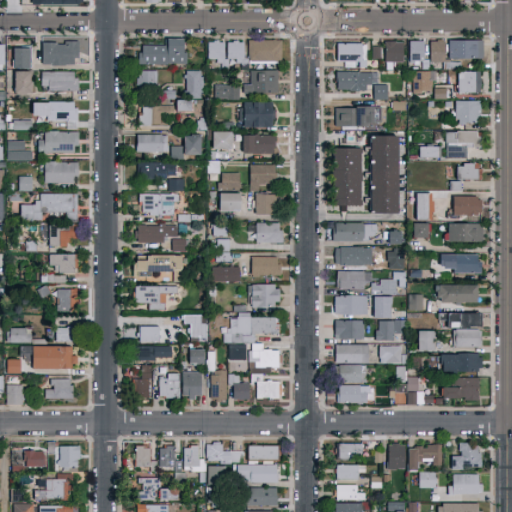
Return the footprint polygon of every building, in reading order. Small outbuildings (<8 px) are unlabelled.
[(136,44),(136,63),(181,62),(181,37),(161,37),(162,43),(136,44)] [(278,38),(245,38),(245,60),(279,59),(278,38)] [(480,38),(445,38),(445,57),(480,56),(480,38)] [(421,59),(421,39),(406,39),(406,58),(421,59)] [(441,60),(442,39),(426,39),(426,60),(441,60)] [(74,40),(39,41),(39,63),(75,63),(74,40)] [(204,58),(217,57),(217,69),(226,68),(226,57),(221,57),(221,40),(204,40),(204,58)] [(223,40),(223,58),(241,58),(241,40),(223,40)] [(364,67),(364,42),(333,41),(332,60),(342,60),(341,66),(364,67)] [(370,58),(379,58),(379,44),(369,44),(370,58)] [(25,66),(26,46),(9,45),(9,66),(25,66)] [(155,69),(134,68),(133,89),(154,90),(155,69)] [(275,91),(275,68),(247,69),(247,83),(239,83),(240,92),(275,91)] [(27,69),(9,69),(10,92),(27,92),(27,69)] [(74,69),(38,70),(39,89),(74,88),(74,69)] [(201,69),(183,69),(182,96),(200,97),(201,69)] [(409,91),(430,91),(431,70),(409,69),(409,91)] [(375,71),(333,70),(333,88),(364,89),(364,82),(375,82),(375,71)] [(479,70),(456,70),(455,91),(478,92),(479,70)] [(211,97),(238,98),(238,84),(212,83),(211,97)] [(385,83),(371,84),(371,98),(385,98),(385,83)] [(443,87),(431,87),(430,97),(443,98),(443,87)] [(187,98),(172,98),(172,109),(187,109),(187,98)] [(73,119),(74,101),(27,99),(26,113),(44,114),(44,118),(73,119)] [(477,99),(453,100),(453,122),(477,122),(477,99)] [(238,126),(270,125),(270,100),(237,101),(238,126)] [(390,108),(403,108),(403,100),(390,100),(390,108)] [(171,105),(137,104),(137,123),(158,123),(158,117),(171,117),(171,105)] [(332,106),(332,125),(363,124),(363,120),(378,120),(377,104),(332,106)] [(29,129),(30,119),(10,118),(10,128),(29,129)] [(74,130),(41,129),(41,138),(34,138),(34,151),(73,151),(74,130)] [(229,130),(208,130),(208,147),(229,147),(229,130)] [(466,157),(466,146),(478,147),(478,130),(444,130),(444,157),(466,157)] [(133,151),(160,151),(160,142),(165,142),(165,133),(133,133),(133,151)] [(272,134),(238,133),(238,151),(272,152),(272,134)] [(196,153),(196,134),(179,134),(179,145),(167,145),(168,158),(181,158),(181,153),(196,153)] [(393,134),(365,134),(364,210),(392,211),(393,134)] [(22,149),(23,140),(5,139),(4,159),(30,160),(30,149),(22,149)] [(439,145),(416,145),(416,157),(439,156),(439,145)] [(327,203),(355,203),(356,146),(327,146),(327,203)] [(73,160),(40,160),(41,182),(74,181),(73,160)] [(173,160),(135,161),(135,179),(165,178),(164,174),(173,174),(173,160)] [(206,172),(215,172),(215,160),(206,160),(206,172)] [(272,163),(245,164),(246,190),(257,190),(257,182),(272,181),(272,163)] [(453,178),(479,178),(479,163),(454,163),(453,178)] [(236,189),(236,172),(219,171),(218,179),(208,178),(208,189),(236,189)] [(30,189),(30,175),(16,175),(16,189),(30,189)] [(182,190),(181,177),(166,178),(166,190),(182,190)] [(458,189),(458,180),(449,180),(449,189),(458,189)] [(236,208),(236,191),(214,191),(214,208),(236,208)] [(429,191),(411,191),(412,218),(429,218),(429,191)] [(74,192),(37,192),(37,202),(18,202),(18,219),(38,219),(38,210),(63,210),(64,221),(74,220),(74,192)] [(171,201),(176,201),(176,193),(138,192),(137,214),(171,214),(171,201)] [(273,192),(253,192),(252,212),(272,213),(273,192)] [(449,196),(449,214),(479,213),(478,195),(449,196)] [(279,222),(252,221),(252,241),(278,241),(279,222)] [(423,221),(408,222),(409,236),(423,236),(423,221)] [(73,224),(46,222),(45,244),(66,245),(66,237),(73,238),(73,224)] [(373,239),(374,222),(330,222),(330,238),(373,239)] [(480,240),(480,222),(445,222),(445,241),(480,240)] [(174,235),(175,224),(135,223),(135,241),(161,242),(162,234),(174,235)] [(396,243),(397,230),(383,229),(382,243),(396,243)] [(169,250),(183,251),(183,238),(170,238),(169,250)] [(226,238),(213,238),(214,260),(229,260),(228,250),(227,250),(226,238)] [(370,264),(370,246),(332,246),(332,264),(370,264)] [(55,271),(73,272),(74,253),(47,252),(47,264),(55,264),(55,271)] [(177,254),(132,253),(131,268),(136,268),(136,275),(148,275),(148,270),(160,270),(160,278),(177,278),(177,254)] [(477,272),(477,253),(436,253),(436,266),(450,266),(450,271),(477,272)] [(276,256),(248,255),(248,273),(276,274),(276,256)] [(209,280),(238,280),(237,265),(208,265),(209,280)] [(334,287),(362,288),(363,270),(335,269),(334,287)] [(403,271),(390,271),(390,278),(378,278),(377,292),(394,292),(394,285),(403,285),(403,271)] [(275,283),(248,282),(248,305),(274,306),(275,283)] [(475,284),(434,283),(434,300),(475,301),(475,284)] [(175,285),(133,285),(133,302),(147,303),(147,309),(163,310),(164,292),(175,292),(175,285)] [(72,288),(54,287),(54,309),(72,310),(72,288)] [(406,309),(420,310),(421,293),(406,293),(406,309)] [(363,314),(364,295),(331,294),(331,312),(363,314)] [(387,295),(370,294),(369,316),(387,316),(387,295)] [(274,333),(274,316),(247,315),(247,311),(236,311),(236,317),(228,317),(228,329),(221,329),(221,341),(252,342),(252,332),(274,333)] [(476,312),(439,311),(439,325),(476,326),(476,312)] [(189,323),(188,339),(205,339),(206,322),(200,322),(200,315),(183,314),(182,323),(189,323)] [(361,319),(331,319),(331,337),(362,337),(361,319)] [(374,339),(391,339),(391,332),(403,332),(403,319),(374,319),(374,339)] [(156,325),(137,325),(137,341),(156,341),(156,325)] [(30,327),(5,326),(5,341),(30,342),(30,327)] [(53,326),(53,339),(72,339),(72,326),(53,326)] [(136,340),(135,326),(124,326),(124,340),(136,340)] [(450,345),(478,346),(479,328),(450,328),(450,345)] [(414,349),(430,349),(430,329),(414,329),(414,349)] [(226,359),(244,358),(243,342),(226,343),(226,359)] [(275,349),(260,348),(260,342),(247,342),(246,372),(268,373),(268,366),(275,367),(275,349)] [(366,344),(332,343),(331,361),(365,362),(366,344)] [(28,367),(71,368),(72,354),(69,354),(69,345),(28,344),(28,367)] [(169,345),(134,345),(135,359),(170,358),(169,345)] [(399,345),(377,345),(377,362),(405,362),(405,353),(399,353),(399,345)] [(185,348),(186,363),(201,362),(201,347),(185,348)] [(438,370),(478,369),(478,352),(438,353),(438,370)] [(18,372),(18,358),(3,358),(3,372),(18,372)] [(364,364),(333,363),(332,381),(363,382),(364,364)] [(149,396),(148,364),(125,365),(125,377),(130,377),(131,397),(149,396)] [(395,382),(403,382),(403,365),(394,366),(395,382)] [(212,368),(212,366),(207,366),(206,396),(224,397),(224,369),(212,368)] [(199,396),(199,370),(179,371),(179,396),(199,396)] [(230,398),(247,398),(247,381),(237,382),(236,373),(225,373),(225,384),(229,384),(230,398)] [(178,374),(157,374),(157,396),(177,397),(178,374)] [(416,376),(405,376),(405,390),(416,390),(416,376)] [(475,376),(444,377),(444,386),(437,386),(438,398),(476,397),(475,376)] [(40,397),(68,398),(69,378),(48,377),(48,388),(41,387),(40,397)] [(275,380),(253,379),(253,397),(275,398),(275,380)] [(19,403),(19,384),(3,383),(2,403),(19,403)] [(392,383),(392,392),(404,391),(404,383),(392,383)] [(334,401),(363,402),(363,392),(371,392),(372,384),(334,384),(334,401)] [(404,403),(415,404),(415,391),(405,391),(404,403)] [(359,442),(335,443),(335,459),(359,458),(359,442)] [(448,467),(477,467),(478,443),(457,442),(457,454),(449,454),(448,467)] [(240,461),(240,450),(220,450),(220,443),(205,443),(206,462),(240,461)] [(403,443),(385,443),(385,468),(404,467),(403,443)] [(76,466),(77,445),(55,444),(55,466),(76,466)] [(245,458),(274,458),(274,444),(246,444),(245,458)] [(440,446),(406,445),(405,470),(415,470),(415,460),(431,460),(431,465),(440,465),(440,446)] [(134,465),(149,465),(149,467),(173,467),(173,446),(157,446),(157,459),(148,459),(148,446),(134,446),(134,465)] [(41,450),(20,449),(20,464),(10,463),(9,469),(21,470),(22,465),(40,466),(41,450)] [(356,464),(334,463),(334,478),(355,479),(356,464)] [(224,464),(206,465),(207,487),(224,487),(224,464)] [(274,464),(232,464),(232,481),(274,481),(274,464)] [(416,487),(433,487),(434,471),(417,471),(416,487)] [(67,498),(68,472),(53,472),(53,478),(43,477),(42,489),(32,489),(31,497),(67,498)] [(449,492),(480,493),(480,482),(475,482),(476,473),(449,472),(449,492)] [(173,497),(173,487),(155,487),(155,476),(134,477),(135,487),(135,499),(173,497)] [(333,499),(363,500),(363,491),(354,491),(354,484),(333,484),(333,499)] [(274,487),(243,486),(243,504),(273,504),(274,487)] [(400,511),(401,501),(384,500),(383,511),(400,511)] [(359,511),(359,502),(331,502),(331,511),(359,511)] [(477,511),(478,503),(436,502),(435,511),(477,511)] [(11,511),(31,511),(32,503),(11,503),(11,511)] [(172,511),(173,504),(133,503),(132,511),(172,511)]
